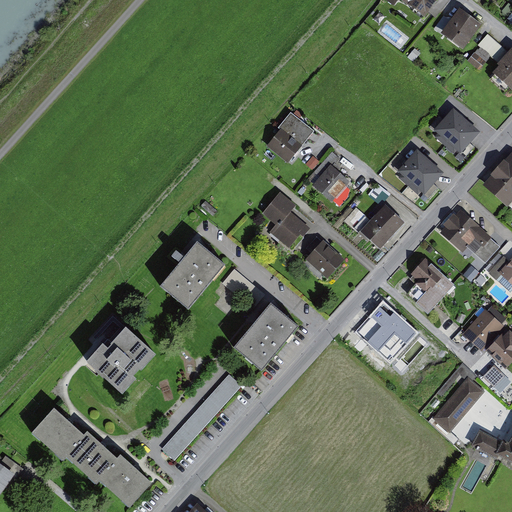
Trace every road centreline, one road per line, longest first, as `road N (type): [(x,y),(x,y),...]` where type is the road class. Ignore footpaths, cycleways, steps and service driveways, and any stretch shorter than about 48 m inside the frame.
road 1 (residential): [(511,134),(169,511)]
road 2 (track): [(0,161),(144,0)]
